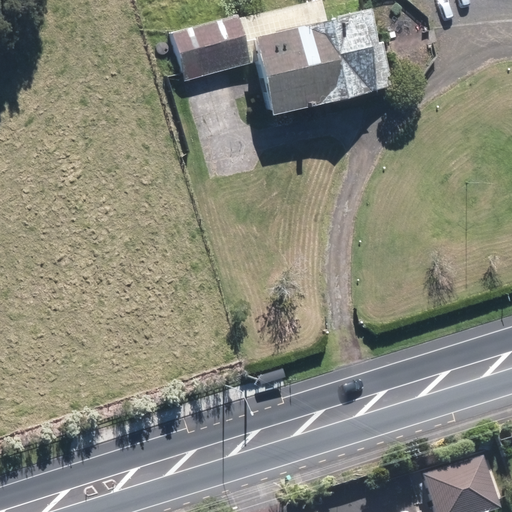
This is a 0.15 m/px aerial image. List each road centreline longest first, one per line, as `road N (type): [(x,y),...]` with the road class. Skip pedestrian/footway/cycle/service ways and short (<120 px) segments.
road 1 (secondary): [(511,360),(23,511)]
road 2 (track): [(358,407),(334,298),(339,221),(360,167),(398,106),(441,70),(493,43),(511,43)]
